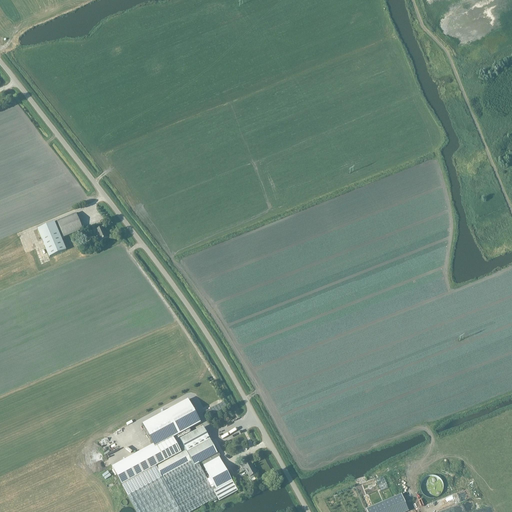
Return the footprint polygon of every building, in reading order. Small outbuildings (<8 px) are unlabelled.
[(76,214),(38,230),(50,258),(66,251),(61,239),(83,229),(76,214)] [(107,237),(107,236),(106,234),(103,227),(96,230),(95,229),(92,231),(94,236),(97,234),(100,241),(107,238),(107,237)] [(188,400),(142,424),(153,444),(155,447),(173,438),(201,423),(188,400)] [(224,401),(208,409),(211,415),(227,407),(224,401)] [(192,434),(180,440),(185,451),(191,462),(193,467),(199,464),(201,462),(217,454),(217,453),(203,428),(192,434)] [(189,429),(173,438),(181,454),(185,451),(180,440),(192,434),(189,429)] [(153,444),(111,466),(122,486),(181,454),(173,438),(155,447),(153,444)] [(181,454),(122,486),(128,497),(191,462),(185,451),(181,454)] [(217,454),(201,462),(203,466),(209,476),(208,477),(209,479),(210,479),(213,484),(216,490),(224,485),(226,484),(232,481),(219,457),(220,457),(220,456),(219,453),(218,453),(217,453),(217,454)] [(191,462),(128,497),(136,511),(191,511),(208,503),(209,503),(217,499),(213,491),(216,490),(213,484),(210,479),(209,479),(207,480),(199,464),(193,467),(191,462)] [(247,462),(240,466),(242,469),(243,471),(245,470),(249,477),(250,480),(255,477),(253,475),(256,473),(251,464),(248,465),(247,462)] [(232,482),(227,485),(224,486),(217,490),(222,500),(238,491),(232,482)] [(401,494),(366,510),(367,511),(406,511),(408,511),(401,494)]
